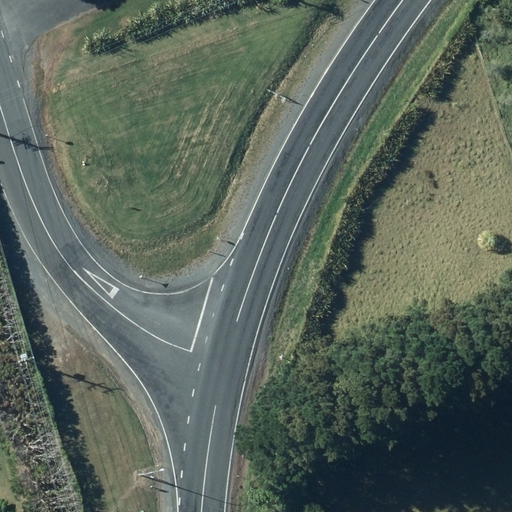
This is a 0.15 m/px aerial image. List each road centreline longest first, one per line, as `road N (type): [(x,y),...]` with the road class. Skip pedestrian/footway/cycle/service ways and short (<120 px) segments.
road 1 (secondary): [(405,0),(327,111),(281,203),(224,364)]
road 2 (unclassified): [(224,364),(139,329),(71,266),(31,200),(0,100)]
road 3 (secondary): [(224,364),(201,511)]
